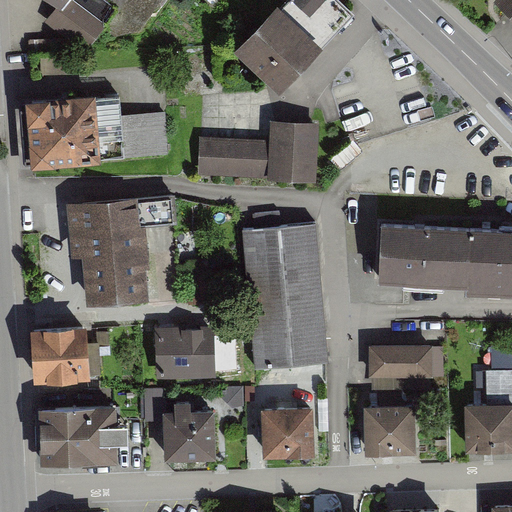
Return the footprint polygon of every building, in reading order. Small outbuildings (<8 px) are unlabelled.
[(46,0),(59,9),(51,19),(91,49),(122,8),(144,25),(162,0),(46,0)] [(511,0),(499,0),(511,11),(511,0)] [(322,45),(279,8),(238,56),(281,93),(322,45)] [(121,91),(16,97),(21,163),(107,156),(167,153),(165,111),(123,113),(121,91)] [(320,119),(271,117),(270,137),(268,175),(317,177),(320,119)] [(199,172),(268,175),(270,137),(201,134),(199,172)] [(150,199),(69,203),(72,256),(86,256),(88,306),(155,302),(150,199)] [(320,223),(247,230),(259,370),(332,364),(320,223)] [(511,230),(383,225),(380,282),(467,286),(466,295),(511,296),(511,230)] [(217,328),(158,330),(160,382),(219,380),(217,328)] [(89,329),(33,332),(35,385),(91,382),(89,329)] [(438,345),(374,344),(373,380),(437,382),(438,345)] [(176,406),(164,406),(165,455),(216,453),(214,405),(192,406),(191,396),(176,396),(176,406)] [(117,399),(40,402),(42,459),(119,455),(117,399)] [(511,404),(467,406),(469,455),(511,452),(511,404)] [(419,406),(369,408),(371,456),(421,454),(419,406)] [(315,410),(264,412),(267,459),(317,456),(315,410)] [(511,511),(511,499),(492,500),(492,511),(511,511)]
